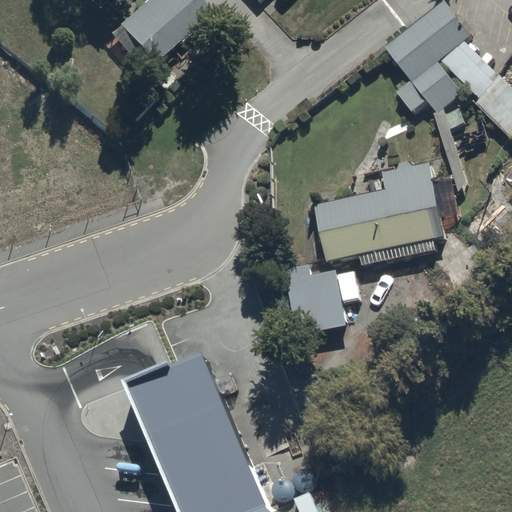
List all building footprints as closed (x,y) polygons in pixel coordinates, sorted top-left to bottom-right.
[(123,0),(113,9),(147,47),(201,0),(123,0)] [(475,45),(445,8),(386,57),(411,88),(397,99),(416,122),(427,112),(433,119),(461,200),(470,191),(452,139),(466,134),(460,119),(450,122),(448,116),(466,102),(440,72),(444,69),(482,106),(479,110),(511,144),(511,93),(469,51),(475,45)] [(432,161),(315,187),(328,247),(445,221),(432,161)] [(314,281),(312,272),(283,277),(295,346),(348,336),(337,277),(314,281)] [(79,362),(65,346),(61,342),(65,338),(26,295),(0,317),(0,327),(50,387),(79,362)] [(0,434),(48,393),(0,338),(0,434)]
